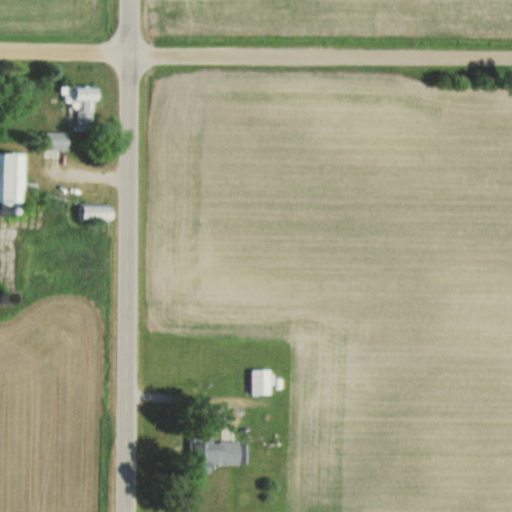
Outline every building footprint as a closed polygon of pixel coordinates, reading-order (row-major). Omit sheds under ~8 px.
[(57,100),(71,100),(70,129),(89,129),(91,84),(57,83),(57,100)] [(41,149),(64,149),(64,130),(41,130),(41,149)] [(0,211),(8,212),(8,199),(18,200),(19,186),(29,186),(29,182),(17,182),(17,150),(0,150),(0,211)] [(106,219),(106,202),(76,202),(76,219),(106,219)] [(266,392),(266,367),(247,367),(247,392),(266,392)] [(203,462),(235,463),(235,438),(187,438),(186,471),(203,471),(203,462)]
